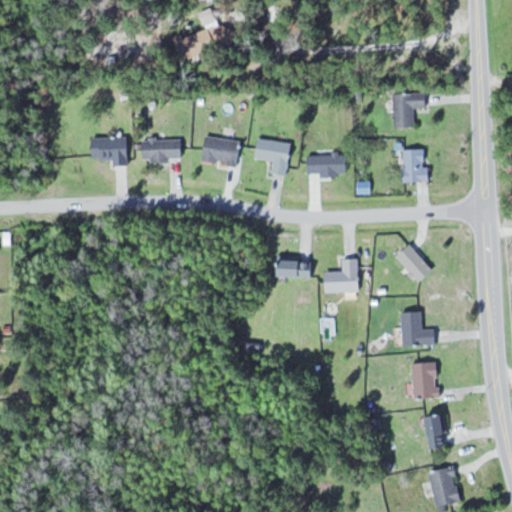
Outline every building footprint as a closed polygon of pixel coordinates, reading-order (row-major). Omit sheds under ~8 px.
[(178,39),(184,59),(237,41),(231,21),(178,39)] [(428,91),(395,92),(395,126),(416,126),(416,107),(428,107),(428,91)] [(243,139),(207,135),(204,161),(240,165),(243,139)] [(94,136),(94,157),(115,157),(115,165),(130,164),(130,136),(94,136)] [(290,174),(293,141),(260,137),(258,157),(275,159),(274,172),(290,174)] [(184,159),(184,138),(145,138),(145,159),(184,159)] [(406,181),(429,181),(429,148),(406,148),(406,181)] [(310,153),(310,174),(349,174),(349,153),(310,153)] [(398,256),(422,281),(435,269),(412,243),(398,256)] [(361,291),(361,258),(345,258),(345,271),(328,271),(327,291),(361,291)] [(280,276),(315,276),(315,260),(280,260),(280,276)] [(404,345),(437,345),(437,328),(424,328),(424,311),(404,311),(404,345)] [(413,363),(416,398),(442,396),(439,361),(413,363)] [(433,414),(428,443),(443,446),(449,417),(433,414)] [(463,500),(456,465),(431,470),(439,506),(463,500)]
